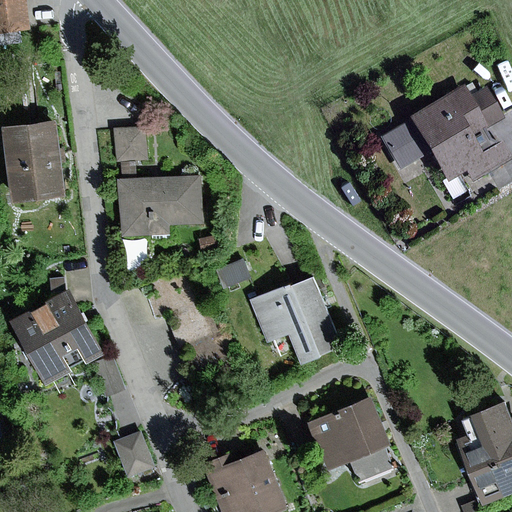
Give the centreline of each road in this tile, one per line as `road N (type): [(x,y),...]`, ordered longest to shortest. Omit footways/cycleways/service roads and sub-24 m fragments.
road 1 (tertiary): [(97,0),(279,182),(511,355)]
road 2 (residential): [(75,0),(104,294),(185,511)]
